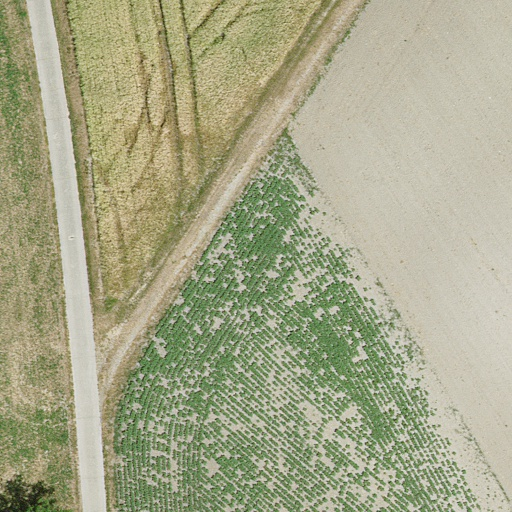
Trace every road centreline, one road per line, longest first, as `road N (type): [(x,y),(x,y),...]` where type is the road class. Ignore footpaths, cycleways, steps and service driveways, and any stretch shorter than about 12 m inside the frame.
road 1 (track): [(40,0),(92,511)]
road 2 (track): [(86,439),(106,373),(346,0)]
